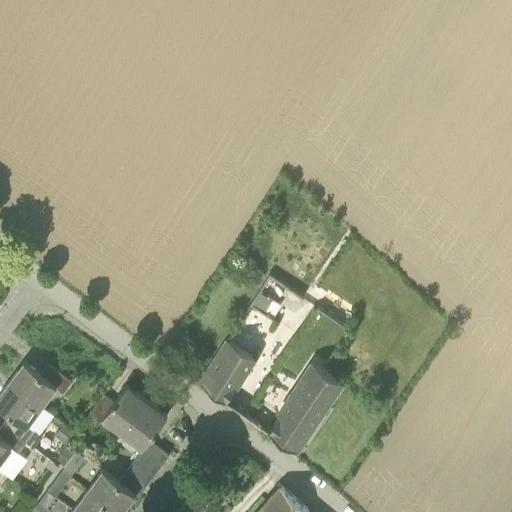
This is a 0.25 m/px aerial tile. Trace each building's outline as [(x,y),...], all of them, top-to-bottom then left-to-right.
[(227,339),(201,380),(226,399),(254,356),(227,339)] [(9,379),(43,404),(56,386),(62,391),(71,379),(48,362),(40,372),(23,360),(9,379)] [(343,380),(321,365),(314,361),(269,430),(296,450),(300,445),(343,380)] [(3,422),(26,440),(34,429),(27,424),(43,404),(9,379),(0,390),(0,405),(10,413),(3,422)] [(102,418),(121,432),(147,398),(126,383),(113,400),(103,392),(86,416),(97,425),(102,418)] [(167,413),(147,398),(121,432),(142,447),(149,438),(167,413)] [(0,467),(9,474),(23,455),(18,451),(26,440),(3,422),(0,425),(0,467)] [(149,438),(142,447),(141,448),(161,463),(168,452),(149,438)] [(161,463),(141,448),(133,458),(153,473),(161,463)] [(61,469),(70,475),(85,455),(76,449),(61,469)] [(133,458),(126,469),(145,483),(153,473),(133,458)] [(135,491),(118,479),(102,467),(87,487),(120,511),(135,491)] [(46,489),(55,496),(70,475),(61,469),(46,489)] [(126,469),(118,479),(135,491),(138,494),(145,483),(126,469)] [(313,511),(281,484),(255,511),(313,511)] [(78,511),(119,511),(120,511),(87,487),(72,507),(78,511)] [(36,511),(42,511),(55,496),(46,489),(32,508),(36,511)] [(186,511),(197,511),(203,506),(187,494),(178,506),(186,511)]
